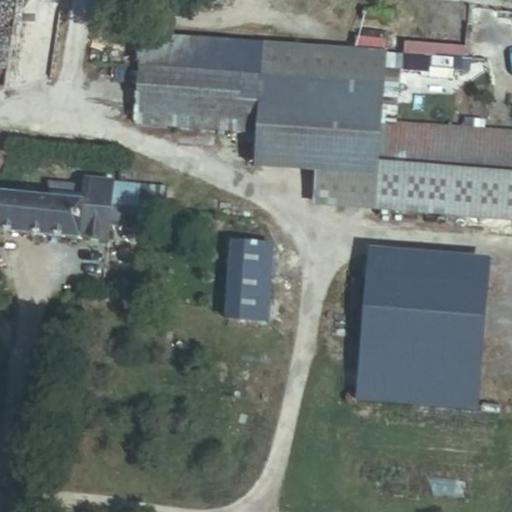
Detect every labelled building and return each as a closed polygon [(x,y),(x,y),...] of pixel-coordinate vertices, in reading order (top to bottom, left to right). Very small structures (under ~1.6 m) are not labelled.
[(271,46),(148,37),(145,72),(268,81),(271,46)] [(390,55),(271,46),(268,81),(387,90),(390,55)] [(264,137),(268,81),(145,72),(141,127),(264,137)] [(384,131),(387,90),(268,81),(264,137),(261,169),(321,174),(381,178),(382,162),(384,131)] [(511,140),(384,131),(382,162),(511,171),(511,140)] [(511,171),(382,162),(381,178),(378,212),(511,221),(511,171)] [(318,207),(378,212),(381,178),(321,174),(318,207)] [(0,195),(0,231),(84,239),(84,238),(114,241),(116,214),(167,219),(171,188),(120,183),(120,182),(89,178),(86,205),(0,195)] [(261,328),(267,253),(227,249),(221,324),(261,328)] [(493,272),(373,262),(359,408),(477,419),(493,272)]
